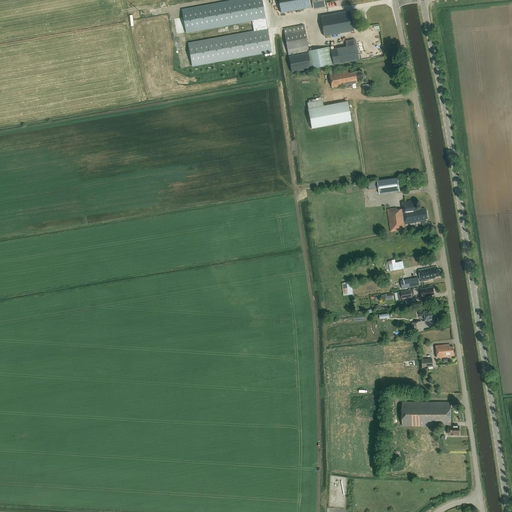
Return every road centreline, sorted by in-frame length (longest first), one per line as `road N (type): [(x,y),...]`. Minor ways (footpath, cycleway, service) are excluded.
road 1 (tertiary): [(508,511),(421,0)]
road 2 (unclassified): [(480,498),(395,2)]
